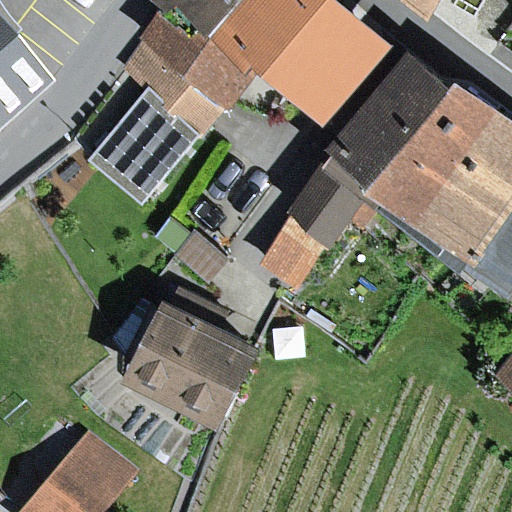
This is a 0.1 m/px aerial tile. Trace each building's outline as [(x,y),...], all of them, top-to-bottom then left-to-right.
[(33,0),(5,38),(47,84),(111,0),(33,0)] [(143,36),(229,102),(258,61),(213,26),(233,0),(161,0),(163,2),(143,36)] [(258,61),(327,116),(395,32),(354,0),(233,0),(213,26),(258,61)] [(409,0),(426,14),(434,0),(409,0)] [(0,126),(47,84),(5,38),(0,32),(0,126)] [(148,196),(229,102),(143,36),(120,66),(125,70),(79,135),(148,196)] [(366,178),(447,82),(407,46),(329,140),(335,145),(321,160),(358,189),(366,178)] [(447,82),(366,178),(448,237),(474,256),(511,201),(511,113),(457,72),(447,82)] [(358,189),(321,160),(289,206),(260,258),(296,285),(325,239),(329,242),(363,194),(358,189)] [(511,201),(474,256),(448,237),(440,249),(510,294),(511,292),(511,201)] [(195,228),(174,252),(207,281),(228,257),(195,228)] [(251,351),(152,303),(117,375),(216,423),(251,351)] [(511,347),(492,371),(511,388),(511,347)] [(103,511),(132,475),(82,436),(22,511),(103,511)]
